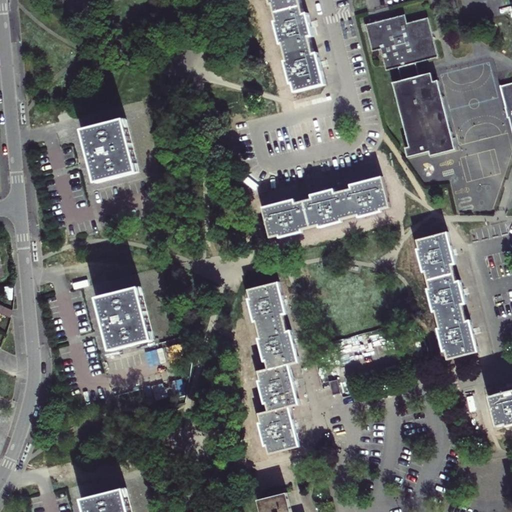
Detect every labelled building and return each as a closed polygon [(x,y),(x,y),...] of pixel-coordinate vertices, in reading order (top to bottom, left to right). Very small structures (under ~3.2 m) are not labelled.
[(270,0),(272,5),(274,5),(279,22),(277,22),(282,45),(285,44),(289,62),(287,62),(293,84),(295,84),(297,93),(327,85),(319,54),(316,55),(311,38),(315,37),(309,14),(305,15),(301,0),(270,0)] [(432,73),(420,77),(417,63),(439,58),(429,18),(418,20),(408,23),(406,15),(393,18),(366,25),(373,52),(382,49),(387,70),(399,68),(403,81),(394,83),(411,147),(407,148),(409,158),(431,152),(432,157),(457,150),(439,80),(435,82),(432,73)] [(511,83),(501,87),(506,107),(505,107),(508,119),(509,118),(511,128),(511,83)] [(126,120),(85,130),(99,183),(140,172),(126,120)] [(336,193),(335,190),(312,196),(313,199),(296,204),(295,200),(264,209),(271,238),(281,236),(281,238),(303,232),(303,230),(320,226),(321,228),(344,222),(343,220),(360,216),(360,218),(383,212),(382,210),(391,208),(383,178),(352,186),(353,189),(336,193)] [(431,289),(429,290),(435,312),(437,312),(441,329),(439,329),(445,351),(447,351),(450,360),(479,352),(471,321),(468,322),(463,305),(467,304),(461,281),(457,282),(453,265),(457,264),(448,232),(419,240),(421,249),(419,250),(424,272),(427,271),(431,289)] [(268,361),(270,370),(260,372),(263,381),(260,381),(266,404),(268,403),(271,412),(261,414),(263,423),(261,423),(267,446),(268,445),(271,455),(301,447),(291,407),(300,404),(290,365),(300,362),(292,331),(289,331),(285,315),(288,314),(280,282),(249,290),(252,299),(249,299),(255,322),(257,321),(262,338),(260,339),(266,362),(268,361)] [(141,287),(100,298),(114,351),(155,340),(141,287)] [(339,365),(384,353),(381,338),(335,349),(339,365)] [(338,380),(330,382),(334,396),(342,394),(338,380)] [(511,391),(491,397),(499,427),(507,424),(508,427),(511,425),(511,391)] [(132,511),(127,488),(85,498),(88,511),(132,511)] [(293,511),(289,492),(263,499),(265,511),(293,511)]
